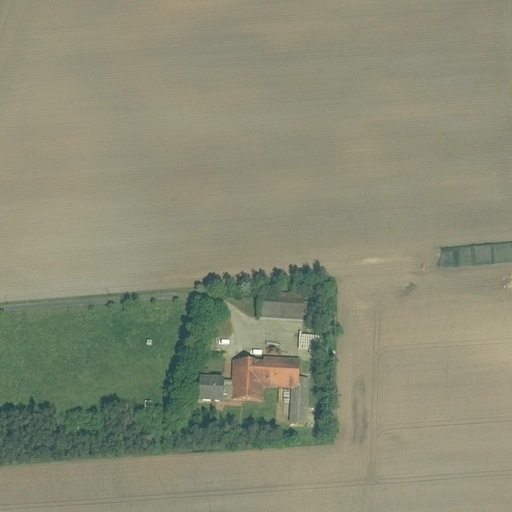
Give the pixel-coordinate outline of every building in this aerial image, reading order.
[(303,300),(261,298),(260,318),(302,320),(302,317),(302,305),(303,300)] [(302,305),(302,317),(311,317),(312,305),(302,305)] [(315,343),(315,337),(303,338),(304,346),(309,346),(308,344),(315,343)] [(299,379),(300,361),(264,359),(264,363),(263,388),(292,390),(299,390),(299,379)] [(264,363),(233,362),(231,401),(262,403),(263,388),(264,363)] [(222,381),(198,379),(197,402),(221,404),(222,381)] [(290,424),(306,425),(308,380),(299,379),(299,390),(292,390),(290,424)]
